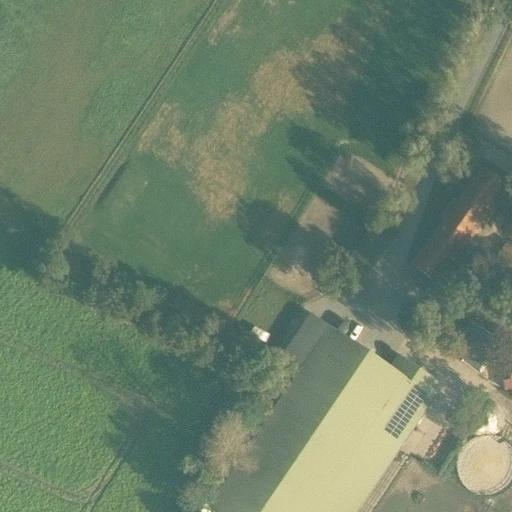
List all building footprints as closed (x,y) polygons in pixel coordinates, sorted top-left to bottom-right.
[(470,245),(509,192),(483,173),(459,206),(454,203),(442,220),(446,224),(414,269),(439,287),(457,263),(464,268),(476,250),(470,245)] [(392,239),(374,228),(365,241),(383,253),(392,239)] [(511,252),(505,248),(491,269),(511,282),(511,252)] [(358,253),(350,265),(367,277),(376,264),(358,253)] [(214,511),(360,511),(444,387),(399,357),(391,369),(329,328),(208,508),(214,511)]
